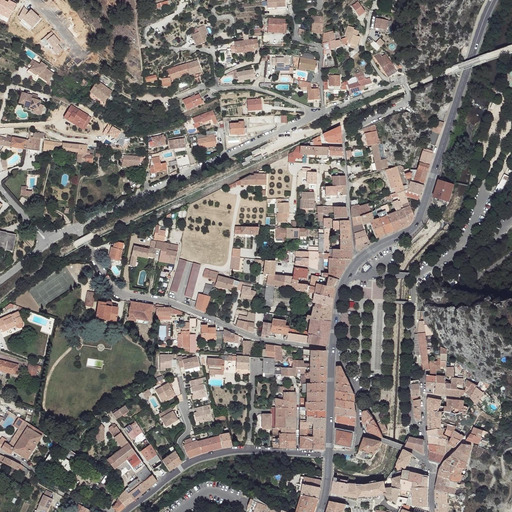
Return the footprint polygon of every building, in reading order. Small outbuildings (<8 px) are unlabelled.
[(8,0),(7,2),(4,0),(0,0),(0,14),(9,19),(16,4),(9,0),(8,0)] [(286,0),(267,0),(268,11),(286,10),(286,0)] [(358,3),(353,8),(361,17),(367,13),(358,3)] [(29,11),(24,6),(18,17),(21,20),(22,19),(32,28),(41,18),(31,9),(29,11)] [(323,17),(312,17),(312,34),(323,34),(323,17)] [(377,17),(376,27),(388,29),(388,25),(389,21),(383,18),(377,17)] [(288,20),(271,19),(270,30),(284,31),(285,24),(288,25),(288,20)] [(284,31),(270,30),(270,32),(287,34),(288,25),(285,24),(284,31)] [(199,32),(192,35),(197,45),(207,42),(206,39),(207,37),(207,34),(209,33),(207,29),(205,25),(198,28),(199,32)] [(344,36),(345,37),(347,38),(347,45),(356,49),(361,38),(358,36),(359,31),(354,29),(354,28),(348,26),(344,36)] [(334,31),(325,33),(323,43),(330,41),(332,49),(342,47),(340,40),(339,34),(335,35),(334,31)] [(51,32),(45,37),(57,54),(63,50),(58,44),(61,42),(54,34),(51,32)] [(376,42),(380,46),(384,42),(379,38),(376,42)] [(258,39),(244,41),(245,52),(255,51),(254,48),(259,47),(258,39)] [(244,41),(235,42),(235,46),(233,46),(232,47),(232,48),(229,48),(229,52),(231,53),(232,53),(236,52),(236,53),(245,52),(244,41)] [(330,41),(323,43),(325,51),(332,49),(330,41)] [(173,51),(166,56),(168,59),(176,54),(173,51)] [(382,56),(377,59),(389,78),(398,72),(386,54),(382,56)] [(277,57),(272,57),(272,65),(276,65),(276,67),(280,67),(284,66),(284,68),(289,68),(289,57),(280,57),(277,57)] [(316,60),(300,57),(298,66),(305,68),(305,69),(314,71),(316,60)] [(40,64),(32,59),(29,64),(32,66),(29,70),(36,75),(37,74),(39,75),(39,77),(48,82),(54,73),(46,68),(48,66),(42,61),(40,64)] [(199,60),(187,63),(191,74),(203,71),(199,60)] [(324,64),(324,68),(336,66),(334,60),(328,61),(329,63),(324,64)] [(187,63),(167,70),(169,75),(172,74),(174,79),(191,74),(187,63)] [(253,70),(237,72),(238,79),(238,80),(254,78),(253,70)] [(355,75),(357,81),(359,81),(360,83),(369,80),(371,79),(370,77),(366,78),(363,73),(355,75)] [(339,76),(329,75),(329,82),(329,85),(340,85),(339,76)] [(163,78),(164,86),(172,87),(171,82),(173,81),(172,78),(171,78),(171,77),(163,78)] [(85,78),(81,83),(86,87),(90,82),(85,78)] [(95,85),(90,91),(104,102),(112,92),(98,81),(95,85)] [(357,81),(347,84),(350,93),(361,90),(361,86),(360,83),(359,81),(357,81)] [(308,85),(308,87),(310,97),(314,96),(320,95),(319,84),(312,85),(308,85)] [(32,95),(22,91),(19,103),(25,104),(23,109),(31,112),(31,113),(38,115),(39,114),(42,115),(45,105),(40,104),(41,100),(37,99),(38,95),(33,94),(32,95)] [(192,97),(184,100),(188,109),(203,103),(200,94),(192,98),(192,97)] [(260,98),(246,100),(247,111),(258,110),(257,103),(260,103),(260,98)] [(69,108),(63,120),(71,125),(73,123),(83,127),(86,121),(89,122),(91,118),(69,108)] [(206,114),(193,120),(195,125),(203,122),(204,124),(212,120),(212,118),(210,114),(207,116),(206,114)] [(444,122),(436,119),(431,134),(430,135),(430,145),(435,147),(444,122)] [(83,127),(73,123),(71,125),(84,131),(89,122),(86,121),(83,127)] [(238,123),(229,124),(230,134),(236,134),(236,135),(245,134),(244,127),(243,121),(238,121),(238,123)] [(342,143),(341,125),(324,134),(325,141),(329,143),(342,143)] [(374,125),(364,129),(366,139),(367,138),(369,146),(372,146),(377,144),(376,137),(377,137),(378,137),(377,136),(376,126),(374,125)] [(7,138),(6,145),(24,149),(27,140),(8,135),(7,138)] [(208,138),(198,140),(199,150),(209,148),(208,145),(215,144),(214,135),(207,136),(208,138)] [(27,140),(24,149),(30,150),(35,150),(39,151),(41,138),(29,137),(29,140),(27,140)] [(164,137),(153,140),(155,149),(166,147),(164,137)] [(316,138),(312,140),(312,142),(309,143),(309,147),(317,147),(322,147),(320,141),(317,141),(316,138)] [(44,140),(43,149),(55,150),(56,147),(63,148),(63,150),(79,152),(79,154),(87,154),(88,149),(88,144),(44,140)] [(185,140),(170,142),(171,151),(175,150),(186,149),(185,140)] [(377,144),(372,146),(373,152),(373,155),(374,157),(380,156),(379,151),(378,146),(378,144),(377,144)] [(299,146),(294,151),(289,154),(289,157),(289,158),(288,162),(294,163),(295,158),(302,158),(302,154),(299,154),(296,154),(296,151),(298,150),(299,150),(300,146),(299,146)] [(309,147),(307,146),(306,154),(316,155),(317,147),(309,147)] [(322,147),(317,147),(316,155),(328,155),(328,147),(322,147)] [(341,148),(328,147),(328,155),(343,156),(342,150),(342,149),(341,148)] [(79,154),(78,162),(93,163),(94,155),(96,153),(96,150),(88,149),(87,154),(79,154)] [(422,150),(419,161),(430,164),(433,153),(432,153),(423,151),(422,150)] [(159,153),(153,155),(150,170),(151,171),(153,174),(157,174),(157,172),(168,170),(167,163),(161,164),(159,153)] [(180,155),(183,168),(191,166),(187,153),(180,155)] [(122,163),(122,167),(139,168),(140,157),(123,155),(122,160),(120,159),(120,162),(122,163)] [(381,161),(375,162),(377,171),(388,168),(386,159),(384,159),(381,160),(381,161)] [(430,164),(419,161),(417,169),(413,180),(413,182),(424,185),(430,164)] [(397,166),(385,170),(391,188),(394,188),(397,193),(404,191),(403,186),(398,170),(397,166)] [(312,172),(311,168),(303,168),(303,171),(307,172),(307,183),(317,184),(317,172),(312,172)] [(250,176),(239,181),(240,186),(249,186),(266,186),(266,175),(265,175),(259,175),(254,174),(254,176),(250,177),(250,176)] [(498,184),(494,191),(501,194),(510,177),(504,174),(499,184),(498,184)] [(345,176),(333,176),(333,186),(346,186),(345,176)] [(438,180),(433,197),(449,202),(454,185),(453,184),(450,183),(438,180)] [(409,188),(404,191),(406,195),(407,198),(410,198),(411,199),(417,200),(418,201),(420,196),(424,185),(413,182),(410,181),(410,184),(409,188)] [(26,187),(21,186),(21,195),(32,197),(32,191),(26,190),(26,187)] [(333,186),(325,187),(325,196),(337,196),(339,195),(346,195),(346,186),(333,186)] [(404,191),(397,193),(399,198),(400,201),(403,208),(403,209),(410,207),(407,198),(406,195),(404,191)] [(314,193),(301,193),(301,200),(302,200),(302,209),(314,209),(314,193)] [(281,198),(273,199),(273,203),(275,203),(275,208),(275,211),(275,213),(273,213),(273,223),(283,223),(283,218),(285,218),(285,203),(281,203),(281,198)] [(301,200),(299,199),(299,210),(314,211),(314,209),(302,209),(302,200),(301,200)] [(397,201),(393,203),(396,212),(401,210),(398,202),(397,201)] [(359,207),(351,209),(351,215),(362,213),(370,210),(368,204),(359,207)] [(330,207),(322,206),(322,212),(328,212),(328,211),(334,211),(334,218),(347,218),(346,207),(333,207),(330,207)] [(401,210),(396,212),(401,228),(408,225),(410,224),(413,215),(410,207),(403,209),(402,210),(401,210)] [(373,221),(369,223),(375,239),(385,234),(377,214),(375,210),(371,213),(373,221)] [(383,212),(377,214),(385,234),(393,231),(387,215),(385,211),(383,212)] [(390,214),(387,215),(393,231),(401,228),(396,212),(390,214)] [(361,216),(360,216),(365,231),(364,228),(365,228),(364,225),(369,223),(373,221),(371,213),(361,216)] [(360,216),(351,217),(355,246),(369,241),(365,231),(360,216)] [(347,221),(338,221),(339,228),(339,230),(349,230),(349,221),(347,221)] [(258,227),(241,227),(240,234),(240,235),(258,235),(258,227)] [(290,228),(283,228),(282,234),(282,239),(298,239),(298,236),(298,231),(298,229),(295,228),(290,228)] [(299,229),(298,229),(298,231),(298,236),(308,237),(308,233),(308,229),(302,229),(299,229)] [(166,232),(159,230),(158,234),(157,238),(154,237),(153,240),(164,242),(166,232)] [(349,230),(339,230),(339,235),(339,239),(350,239),(349,230)] [(0,238),(0,245),(13,248),(15,236),(0,232),(0,238)] [(350,239),(339,239),(339,249),(351,250),(351,245),(350,239)] [(111,248),(109,258),(119,260),(123,243),(118,242),(114,244),(113,248),(111,248)] [(155,261),(168,263),(170,251),(166,251),(167,244),(156,242),(154,249),(155,249),(157,249),(155,261)] [(178,246),(167,244),(166,251),(170,251),(177,252),(178,246)] [(133,247),(130,261),(135,262),(136,256),(147,258),(147,256),(154,258),(155,250),(148,248),(148,250),(133,247)] [(330,249),(329,249),(329,258),(344,259),(351,260),(351,250),(339,249),(332,249),(330,249)] [(177,252),(170,251),(168,263),(175,264),(177,252)] [(318,252),(308,252),(308,254),(308,259),(309,259),(309,267),(318,270),(318,252)] [(297,258),(296,258),(295,265),(309,267),(309,259),(308,259),(297,258)] [(329,258),(329,259),(329,271),(343,271),(344,271),(344,259),(329,258)] [(187,262),(179,259),(178,263),(170,291),(177,293),(187,262)] [(276,261),(265,260),(264,265),(263,276),(264,276),(263,286),(266,286),(266,284),(267,275),(274,276),(275,266),(275,264),(276,261)] [(200,266),(193,264),(184,296),(191,298),(200,266)] [(308,270),(294,268),(293,278),(292,280),(298,281),(298,278),(306,279),(308,270)] [(210,270),(205,269),(204,272),(203,276),(211,278),(211,281),(214,282),(214,283),(216,284),(218,276),(219,273),(210,271),(210,270)] [(447,276),(451,282),(456,279),(452,273),(449,274),(447,276)] [(274,276),(267,275),(266,284),(274,285),(283,287),(284,277),(274,276)] [(229,279),(218,276),(216,284),(215,286),(225,289),(228,289),(231,290),(231,288),(234,280),(229,279)] [(318,277),(311,276),(309,286),(309,287),(308,293),(309,293),(313,294),(333,298),(335,289),(326,287),(326,286),(325,286),(325,284),(325,283),(325,278),(318,277)] [(293,278),(284,277),(283,287),(290,289),(291,280),(292,280),(293,278)] [(339,281),(328,278),(327,284),(326,286),(326,287),(335,289),(335,288),(339,281)] [(274,285),(266,284),(266,286),(263,312),(270,313),(274,285)] [(307,285),(297,284),(295,290),(305,292),(308,293),(309,287),(307,286),(307,285)] [(211,289),(205,288),(203,295),(211,297),(213,290),(211,290),(211,289)] [(88,293),(86,302),(93,303),(95,294),(88,293)] [(203,295),(199,294),(195,308),(205,312),(211,297),(203,295)] [(333,298),(313,294),(313,303),(315,304),(314,307),(313,307),(322,309),(323,305),(332,307),(333,298)] [(153,306),(131,302),(130,307),(129,307),(128,314),(129,314),(128,320),(135,320),(135,321),(136,319),(149,320),(150,320),(152,310),(153,306)] [(105,304),(99,303),(96,319),(103,320),(103,321),(109,322),(109,321),(116,322),(118,308),(116,308),(116,305),(112,305),(111,303),(109,303),(106,303),(105,304)] [(171,308),(156,304),(156,306),(156,310),(156,314),(171,315),(171,308)] [(322,309),(313,307),(311,316),(307,316),(306,318),(303,317),(303,318),(310,319),(330,322),(332,307),(323,305),(322,309)] [(18,312),(0,319),(0,325),(2,329),(6,328),(7,330),(16,326),(17,327),(17,328),(18,328),(19,328),(20,328),(21,328),(22,327),(23,327),(23,326),(23,325),(23,324),(18,312)] [(273,319),(272,324),(270,332),(273,333),(275,333),(288,335),(288,333),(287,333),(288,329),(289,326),(285,325),(286,321),(280,320),(273,319)] [(330,322),(310,319),(308,332),(307,336),(306,343),(326,346),(330,322)] [(239,320),(238,320),(236,327),(247,331),(253,332),(254,323),(239,320)] [(424,321),(419,321),(418,333),(426,333),(426,335),(434,334),(429,327),(427,325),(425,325),(425,321),(424,321)] [(272,324),(263,322),(262,327),(261,336),(261,337),(274,339),(274,336),(272,336),(269,335),(270,332),(272,324)] [(206,326),(201,325),(201,339),(206,339),(206,340),(216,340),(216,339),(216,332),(216,328),(206,328),(206,326)] [(234,334),(223,330),(223,332),(224,339),(224,342),(234,342),(234,334)] [(307,336),(288,333),(288,335),(286,340),(306,343),(307,336)] [(426,333),(418,333),(420,342),(423,363),(423,370),(429,370),(428,355),(427,351),(426,335),(426,333)] [(274,346),(266,345),(265,350),(265,357),(274,357),(274,346)] [(173,355),(160,355),(160,370),(165,370),(165,368),(171,367),(171,360),(173,360),(173,355)] [(249,357),(224,356),(224,361),(236,361),(236,369),(243,369),(248,370),(249,357)] [(182,357),(178,358),(180,368),(184,367),(184,368),(189,368),(189,369),(199,368),(198,364),(198,361),(198,360),(197,358),(187,360),(187,357),(182,358),(182,357)] [(219,359),(207,358),(206,365),(208,365),(207,369),(209,369),(209,370),(212,371),(223,371),(224,366),(221,365),(221,359),(219,359)] [(274,358),(264,358),(262,378),(273,378),(274,360),(274,358)] [(325,358),(310,358),(310,364),(310,368),(325,369),(325,358)] [(6,362),(0,360),(0,368),(1,369),(1,371),(16,375),(18,365),(11,363),(10,365),(5,364),(6,362)] [(292,367),(274,367),(274,371),(277,371),(277,372),(281,372),(281,375),(281,376),(295,376),(295,374),(295,367),(292,367)] [(341,367),(337,367),(336,376),(346,378),(341,367)] [(34,371),(28,370),(26,378),(31,379),(31,377),(36,378),(37,372),(34,371)] [(309,374),(304,374),(304,376),(300,376),(300,384),(307,384),(325,384),(325,374),(309,374)] [(346,378),(336,376),(336,384),(350,386),(346,378)] [(202,378),(190,382),(194,397),(195,398),(203,396),(203,398),(207,397),(202,378)] [(420,380),(411,381),(412,397),(414,397),(414,399),(421,398),(420,387),(420,380)] [(477,385),(468,380),(466,390),(466,392),(469,396),(470,393),(473,395),(476,388),(478,386),(477,385)] [(435,383),(426,381),(426,394),(434,395),(435,383)] [(436,383),(435,383),(434,395),(446,396),(447,384),(446,384),(436,383)] [(169,384),(156,391),(161,400),(167,397),(169,400),(176,396),(169,384)] [(292,384),(283,384),(282,387),(279,386),(279,392),(293,392),(293,391),(293,386),(292,386),(292,384)] [(325,384),(307,384),(306,393),(324,392),(325,384)] [(350,386),(336,384),(336,392),(354,395),(350,386)] [(451,384),(448,384),(449,389),(448,396),(460,397),(466,392),(466,390),(463,390),(457,389),(458,384),(451,384)] [(480,390),(476,388),(473,395),(471,398),(473,401),(480,390)] [(149,389),(143,393),(144,396),(146,398),(152,395),(149,389)] [(485,393),(480,390),(473,401),(476,405),(485,393)] [(279,392),(278,392),(278,399),(295,403),(295,393),(295,392),(294,392),(293,392),(279,392)] [(324,392),(306,393),(306,395),(306,400),(306,402),(324,402),(324,392)] [(354,395),(336,392),(336,400),(354,403),(354,395)] [(442,400),(428,397),(427,400),(427,431),(437,428),(439,429),(441,429),(441,423),(442,412),(438,411),(442,400)] [(278,399),(275,399),(274,399),(275,399),(275,408),(295,408),(295,403),(278,399)] [(447,406),(445,406),(444,411),(453,414),(454,400),(447,399),(447,401),(447,406)] [(354,403),(336,400),(336,407),(355,411),(354,403)] [(464,400),(461,400),(458,414),(463,413),(462,414),(466,415),(468,407),(463,406),(464,400)] [(306,402),(305,402),(305,403),(305,408),(305,411),(324,411),(324,402),(306,402)] [(115,411),(112,413),(113,414),(117,419),(129,411),(125,406),(115,412),(115,411)] [(208,406),(196,409),(197,413),(194,413),(195,418),(210,414),(209,410),(208,406)] [(355,411),(336,407),(336,415),(356,418),(355,411)] [(171,408),(159,415),(166,427),(178,421),(171,408)] [(275,408),(271,408),(271,415),(271,416),(271,418),(272,418),(272,429),(277,429),(295,429),(295,408),(275,408)] [(367,411),(362,413),(363,424),(367,424),(367,423),(367,422),(368,420),(369,420),(370,420),(371,421),(371,422),(374,420),(367,411)] [(210,414),(195,418),(196,422),(200,422),(205,421),(206,422),(212,420),(210,414)] [(266,415),(261,415),(261,429),(271,429),(271,418),(271,416),(271,415),(266,415)] [(356,418),(336,415),(336,422),(336,423),(355,426),(356,418)] [(24,420),(18,416),(13,424),(19,428),(24,420)] [(324,417),(300,418),(300,429),(308,429),(310,429),(311,427),(324,429),(324,417)] [(29,424),(24,420),(19,428),(9,445),(14,448),(23,434),(27,427),(29,424)] [(369,424),(369,425),(367,431),(383,439),(383,438),(382,435),(377,425),(374,420),(371,422),(371,423),(370,424),(369,424)] [(136,421),(130,426),(133,430),(139,426),(136,421)] [(32,425),(29,424),(27,427),(41,436),(43,433),(32,425)] [(104,428),(102,424),(95,441),(104,440),(104,428)] [(454,426),(446,424),(447,425),(447,428),(444,434),(451,437),(448,444),(455,448),(465,436),(459,433),(454,430),(456,427),(454,426)] [(130,425),(124,428),(128,434),(133,430),(130,426),(130,425)] [(112,426),(109,428),(110,431),(115,437),(120,445),(123,448),(129,444),(121,432),(116,426),(114,428),(112,426)] [(139,426),(128,434),(131,439),(135,436),(142,440),(146,438),(139,426)] [(41,436),(27,427),(23,434),(37,444),(41,436)] [(310,429),(308,429),(308,436),(312,436),(312,449),(323,449),(324,429),(311,427),(310,429)] [(427,431),(428,437),(437,438),(437,428),(427,431)] [(436,445),(428,444),(429,451),(445,455),(446,440),(438,439),(439,429),(437,428),(437,438),(436,445)] [(474,428),(472,434),(481,438),(482,434),(484,431),(474,428)] [(355,433),(336,429),(335,450),(352,450),(355,433)] [(441,429),(439,429),(438,439),(446,440),(447,436),(445,436),(444,435),(443,434),(444,429),(441,429)] [(229,433),(219,435),(219,436),(220,440),(221,443),(222,448),(232,446),(229,433)] [(37,444),(23,434),(14,448),(13,451),(27,460),(37,444)] [(295,434),(286,435),(286,448),(295,449),(295,434)] [(472,434),(471,434),(466,441),(474,443),(480,445),(482,438),(481,438),(472,434)] [(278,435),(272,436),(272,448),(286,448),(286,435),(278,435)] [(221,443),(220,440),(219,436),(199,442),(198,442),(198,445),(199,447),(202,453),(222,448),(221,443)] [(308,436),(300,436),(300,448),(312,449),(312,436),(308,436)] [(423,440),(409,437),(409,438),(405,446),(405,447),(416,450),(424,455),(425,455),(425,442),(423,440)] [(373,439),(363,438),(356,457),(366,460),(370,460),(371,460),(372,459),(380,448),(382,443),(382,442),(373,439)] [(198,445),(198,442),(197,441),(193,442),(185,445),(184,445),(188,458),(202,453),(199,447),(198,445)] [(9,445),(5,442),(1,449),(11,455),(13,451),(14,448),(9,445)] [(136,453),(129,444),(123,448),(112,456),(107,460),(114,469),(125,461),(136,453)] [(151,444),(140,451),(153,469),(163,463),(151,444)] [(470,445),(462,444),(456,450),(469,455),(470,449),(470,445)] [(81,457),(66,448),(63,453),(78,462),(81,457)] [(413,454),(403,449),(402,450),(396,464),(402,467),(404,469),(413,454)] [(469,455),(456,450),(450,457),(458,460),(467,464),(468,460),(469,455)] [(75,466),(52,451),(45,463),(68,477),(75,466)] [(167,458),(163,461),(169,471),(182,462),(176,451),(172,454),(167,458)] [(445,455),(429,451),(429,461),(440,464),(445,455)] [(151,475),(136,453),(125,461),(128,464),(138,476),(142,482),(136,487),(141,494),(157,481),(152,474),(151,475)] [(12,460),(0,455),(0,461),(18,470),(19,467),(22,468),(23,466),(21,464),(12,460)] [(458,460),(450,457),(444,462),(456,466),(458,460)] [(467,464),(458,460),(456,466),(463,469),(465,470),(467,464)] [(125,461),(114,469),(118,472),(128,464),(125,461)] [(456,466),(444,462),(439,469),(461,475),(463,469),(456,466)] [(461,475),(439,469),(437,475),(458,482),(458,481),(459,482),(463,476),(461,475)] [(410,471),(403,470),(402,476),(401,489),(411,491),(412,482),(408,481),(410,471)] [(417,474),(410,471),(408,481),(412,482),(422,484),(423,475),(417,474)] [(458,482),(437,475),(436,482),(457,488),(458,482)] [(138,476),(127,485),(129,487),(126,490),(128,493),(135,488),(135,487),(136,487),(142,482),(138,476)] [(402,476),(392,478),(392,480),(393,488),(399,489),(401,489),(402,476)] [(322,481),(304,477),(302,483),(300,495),(319,499),(322,481)] [(368,484),(355,483),(356,492),(357,498),(385,494),(384,493),(386,492),(386,488),(393,488),(392,480),(374,483),(368,484)] [(337,482),(333,481),(331,494),(347,497),(347,492),(353,493),(353,492),(356,492),(355,483),(348,483),(337,482)] [(422,484),(412,482),(411,491),(418,492),(422,493),(422,484)] [(457,488),(436,482),(435,490),(448,493),(455,494),(457,488)] [(141,494),(136,487),(135,487),(135,488),(134,489),(128,493),(134,500),(141,494)] [(393,488),(386,488),(386,492),(384,493),(385,494),(392,502),(392,501),(393,500),(396,503),(398,496),(399,489),(393,488)] [(127,491),(126,490),(119,497),(118,498),(120,500),(113,508),(117,511),(119,511),(126,506),(134,500),(128,493),(127,491)] [(447,511),(448,493),(435,490),(435,511),(447,511)] [(419,507),(428,507),(428,494),(418,492),(411,491),(412,501),(412,506),(419,507)] [(287,511),(281,510),(280,511),(279,511),(267,505),(255,496),(253,494),(250,499),(247,508),(248,509),(247,511),(248,511),(287,511)] [(46,511),(52,499),(43,495),(36,510),(40,511),(46,511)] [(314,511),(319,499),(300,495),(298,503),(297,507),(295,511),(314,511)] [(400,497),(398,496),(396,503),(402,505),(404,505),(407,498),(400,497)] [(337,503),(330,501),(327,510),(333,511),(343,511),(346,505),(341,504),(337,503)]
